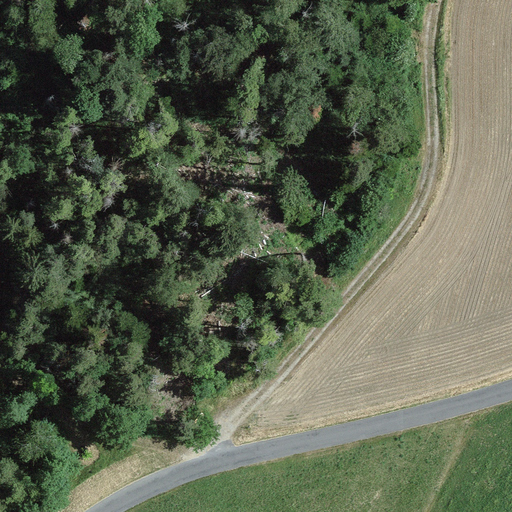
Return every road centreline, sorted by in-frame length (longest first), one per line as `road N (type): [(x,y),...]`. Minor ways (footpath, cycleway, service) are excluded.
road 1 (track): [(179,470),(388,244),(416,199),(429,153),(433,0)]
road 2 (residential): [(98,511),(179,470),(511,388)]
